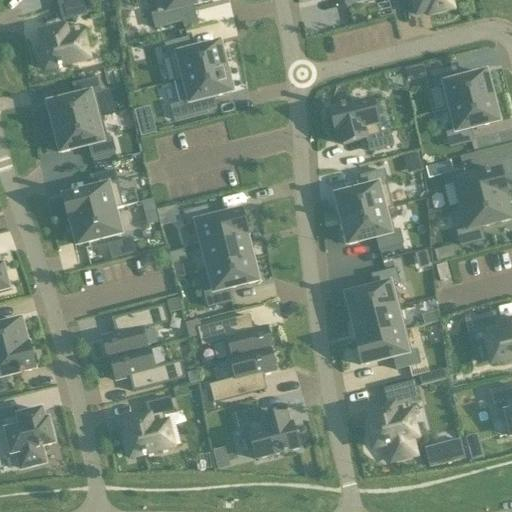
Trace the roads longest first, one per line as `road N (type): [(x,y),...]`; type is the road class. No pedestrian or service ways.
road 1 (residential): [(301,75),(303,205),(318,339),(356,511)]
road 2 (residential): [(0,153),(72,379),(98,511)]
road 3 (residential): [(301,75),(481,32),(511,42)]
